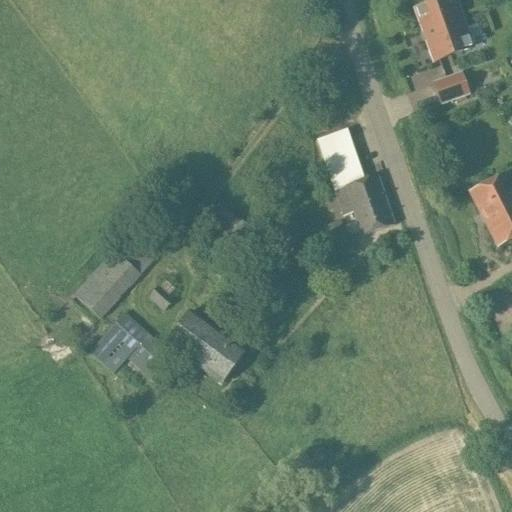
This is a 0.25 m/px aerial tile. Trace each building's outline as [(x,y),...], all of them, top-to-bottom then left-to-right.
[(456,0),(444,0),(418,10),(436,61),(440,60),(447,80),(435,84),(442,104),(470,94),(463,75),(448,80),(440,60),(474,48),(456,0)] [(319,141),(345,218),(355,214),(363,238),(396,226),(378,175),(365,180),(349,131),(319,141)] [(511,178),(509,174),(470,193),(498,248),(511,240),(511,178)] [(171,219),(156,234),(166,244),(181,227),(171,219)] [(103,320),(148,274),(120,247),(75,293),(103,320)] [(149,298),(165,312),(176,300),(171,296),(176,289),(165,280),(149,298)] [(168,344),(223,385),(247,353),(192,312),(168,344)] [(131,361),(154,383),(176,360),(127,314),(91,352),(116,376),(131,361)]
